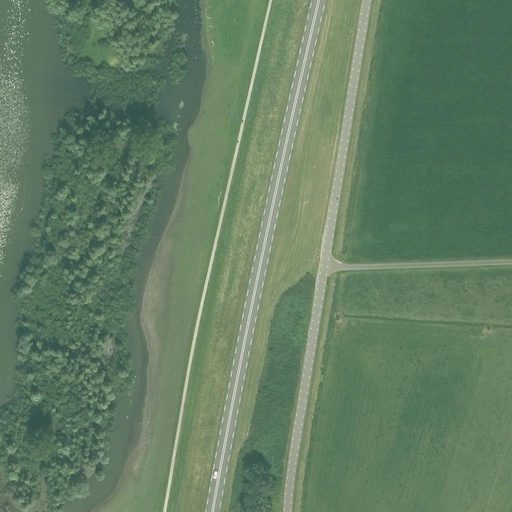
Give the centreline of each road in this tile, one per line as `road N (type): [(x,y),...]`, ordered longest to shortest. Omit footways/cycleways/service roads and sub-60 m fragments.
road 1 (primary): [(213,511),(319,0)]
road 2 (unclassified): [(288,511),(368,0)]
